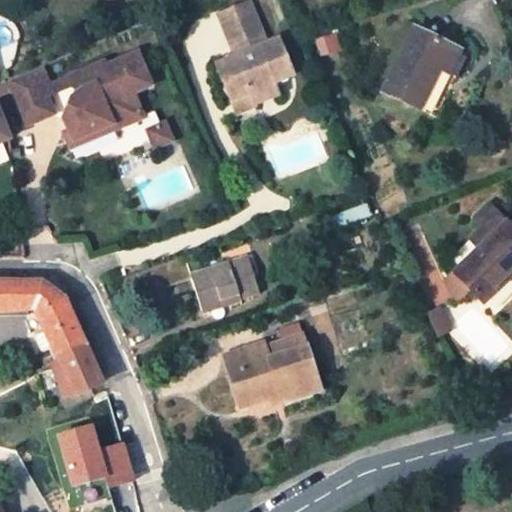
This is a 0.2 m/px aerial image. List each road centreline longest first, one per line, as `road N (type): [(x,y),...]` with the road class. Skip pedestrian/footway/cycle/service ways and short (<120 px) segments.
road 1 (residential): [(158,511),(127,391),(80,292),(53,274),(0,274)]
road 2 (residential): [(511,432),(363,471),(294,511)]
